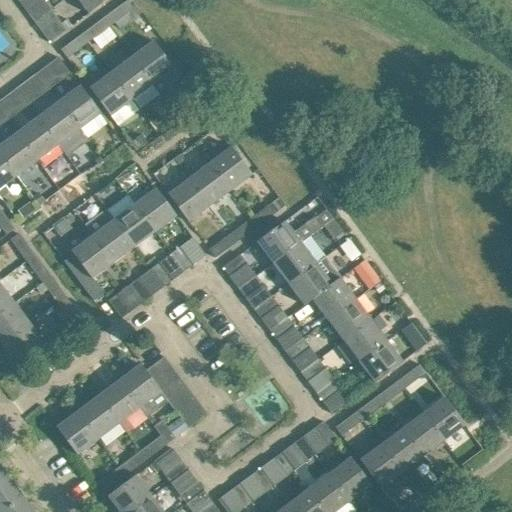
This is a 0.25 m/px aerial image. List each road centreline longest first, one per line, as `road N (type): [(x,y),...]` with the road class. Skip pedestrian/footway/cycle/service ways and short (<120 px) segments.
road 1 (residential): [(151,309),(203,267),(306,408),(220,476),(193,442),(229,412)]
road 2 (residential): [(0,419),(151,309)]
road 3 (residential): [(229,412),(151,309)]
road 4 (residential): [(409,511),(511,435)]
